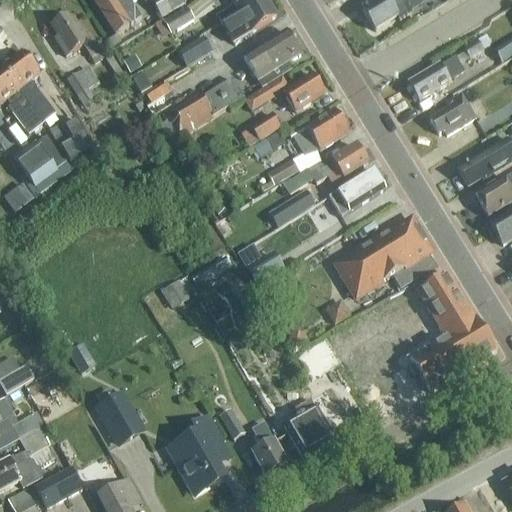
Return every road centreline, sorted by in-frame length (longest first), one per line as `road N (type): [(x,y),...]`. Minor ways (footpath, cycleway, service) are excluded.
road 1 (tertiary): [(511,344),(299,0)]
road 2 (residential): [(248,511),(511,363)]
